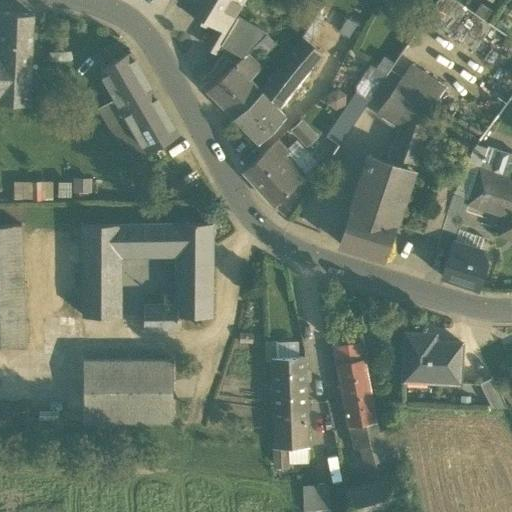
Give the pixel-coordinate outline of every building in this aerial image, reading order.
[(183,0),(184,0),(181,6),(198,15),(208,21),(217,27),(223,30),(224,29),(241,0),(183,0)] [(469,9),(455,0),(436,0),(425,17),(451,35),(469,9)] [(488,22),(469,9),(451,35),(474,51),(492,25),(488,22)] [(303,38),(309,43),(324,16),(317,11),(302,37),(303,38)] [(0,45),(31,47),(33,15),(0,13),(0,45)] [(195,20),(205,26),(208,21),(198,15),(195,20)] [(242,58),(246,55),(246,56),(247,55),(254,48),(266,35),(237,17),(221,46),(242,58)] [(357,24),(346,18),(338,31),(349,38),(357,24)] [(217,27),(206,46),(216,53),(228,31),(224,29),(223,30),(217,27)] [(254,48),(262,55),(275,42),(266,35),(254,48)] [(269,100),(278,109),(290,95),(308,74),(324,55),(309,43),(303,38),(279,66),(269,78),(271,80),(260,91),(261,92),(269,100)] [(0,45),(0,104),(28,106),(31,47),(0,45)] [(115,98),(131,125),(161,107),(129,52),(99,70),(115,98)] [(207,91),(234,118),(261,92),(260,91),(249,80),(260,69),(246,56),(246,55),(242,58),(235,66),(207,91)] [(376,67),(387,75),(395,63),(384,55),(376,67)] [(427,80),(442,90),(446,86),(412,63),(401,77),(420,90),(427,80)] [(356,92),(369,101),(387,75),(376,67),(370,64),(355,86),(356,92)] [(435,102),(435,101),(420,90),(401,77),(377,112),(400,128),(401,127),(423,139),(435,102)] [(427,80),(420,90),(435,101),(442,90),(427,80)] [(269,100),(261,92),(234,118),(259,143),(285,116),(278,109),(269,100)] [(343,111),(356,120),(369,101),(356,92),(343,111)] [(161,107),(131,125),(115,98),(99,108),(131,162),(147,152),(178,134),(161,107)] [(324,139),(337,148),(356,120),(343,111),(324,139)] [(290,130),(306,147),(317,136),(301,119),(290,130)] [(366,166),(351,210),(395,224),(423,139),(401,127),(400,128),(403,130),(393,149),(387,168),(375,164),(373,169),(366,166)] [(472,145),(458,133),(443,150),(458,162),(472,145)] [(288,154),(305,173),(317,162),(296,139),(286,148),(290,152),(288,154)] [(278,140),(268,149),(296,181),(305,173),(288,154),(290,152),(286,148),(278,140)] [(454,194),(469,199),(480,168),(487,147),(476,144),(471,150),(454,194)] [(487,147),(480,168),(469,199),(468,203),(505,216),(498,234),(511,238),(511,153),(487,145),(487,147)] [(275,207),(299,184),(296,181),(268,149),(243,171),(275,207)] [(91,178),(73,177),(72,192),(91,193),(91,178)] [(52,181),(13,181),(13,199),(32,198),(32,201),(53,200),(52,181)] [(71,181),(58,181),(58,198),(71,198),(71,181)] [(423,234),(438,239),(454,192),(439,187),(423,234)] [(448,213),(463,218),(468,203),(469,199),(454,194),(447,213),(448,213)] [(384,258),(395,224),(351,210),(340,245),(384,258)] [(437,247),(450,252),(454,241),(455,241),(459,230),(463,218),(448,213),(437,247)] [(180,221),(120,222),(120,249),(179,249),(180,249),(180,241),(180,221)] [(180,221),(180,241),(213,240),(213,221),(180,221)] [(120,301),(120,249),(120,222),(84,222),(85,314),(120,313),(120,301)] [(0,225),(0,345),(26,344),(26,343),(21,225),(0,225)] [(459,230),(455,241),(454,241),(450,252),(442,277),(478,289),(487,262),(480,250),(479,249),(483,238),(459,230)] [(179,249),(179,262),(212,262),(213,240),(180,241),(180,249),(179,249)] [(213,313),(212,262),(179,262),(179,295),(179,313),(180,313),(213,313)] [(145,328),(180,328),(180,313),(179,313),(179,295),(174,295),(174,293),(165,293),(165,301),(145,301),(145,328)] [(441,382),(460,383),(462,342),(426,340),(427,334),(407,333),(405,376),(441,377),(441,382)] [(265,360),(273,360),(277,359),(276,342),(276,341),(264,341),(265,360)] [(276,342),(277,359),(299,359),(298,341),(276,342)] [(334,349),(337,364),(364,360),(361,345),(334,349)] [(273,360),(275,410),(308,409),(306,358),(299,359),(277,359),(273,360)] [(83,422),(172,422),(172,359),(83,360),(83,401),(83,422)] [(377,432),(364,360),(337,364),(349,427),(353,449),(361,448),(364,459),(373,457),(380,481),(403,474),(390,430),(377,432)] [(492,407),(507,407),(493,379),(481,385),(492,407)] [(310,448),(308,409),(275,410),(276,449),(288,449),(308,448),(310,448)] [(288,449),(288,464),(309,463),(308,448),(288,449)] [(288,449),(276,449),(272,449),(272,469),(288,468),(288,464),(288,449)] [(346,490),(350,511),(387,511),(412,505),(403,474),(380,481),(346,490)] [(302,511),(315,511),(329,511),(328,485),(302,485),(302,511)]
